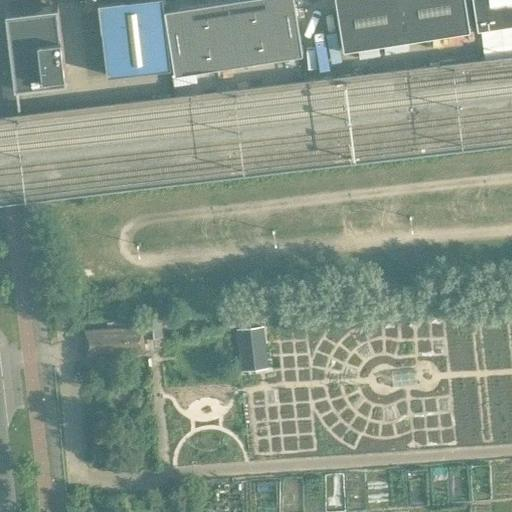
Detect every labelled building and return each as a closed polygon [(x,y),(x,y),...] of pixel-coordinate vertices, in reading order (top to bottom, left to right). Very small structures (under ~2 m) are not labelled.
[(107,74),(170,67),(171,67),(162,0),(116,0),(98,2),(107,74)] [(294,0),(241,0),(165,12),(175,76),(303,56),(294,0)] [(469,29),(464,0),(335,0),(343,49),(469,29)] [(511,0),(473,0),(478,28),(511,22),(511,0)] [(6,7),(7,19),(15,84),(66,77),(65,64),(61,32),(57,1),(6,7)] [(148,326),(158,326),(157,318),(147,318),(148,326)] [(84,330),(86,356),(122,354),(121,349),(129,348),(129,353),(144,352),(143,344),(141,345),(140,334),(143,333),(142,326),(84,330)] [(264,328),(235,332),(240,372),(268,369),(264,328)]
